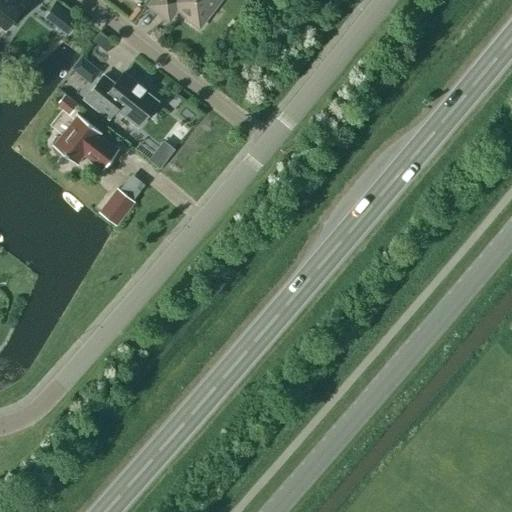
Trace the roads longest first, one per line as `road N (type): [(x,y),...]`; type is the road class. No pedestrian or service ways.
road 1 (trunk): [(103,511),(511,36)]
road 2 (unclassified): [(0,428),(64,383),(267,143)]
road 3 (unclassified): [(511,231),(273,511)]
road 4 (residential): [(267,143),(83,0)]
road 5 (unclassified): [(267,143),(379,0)]
